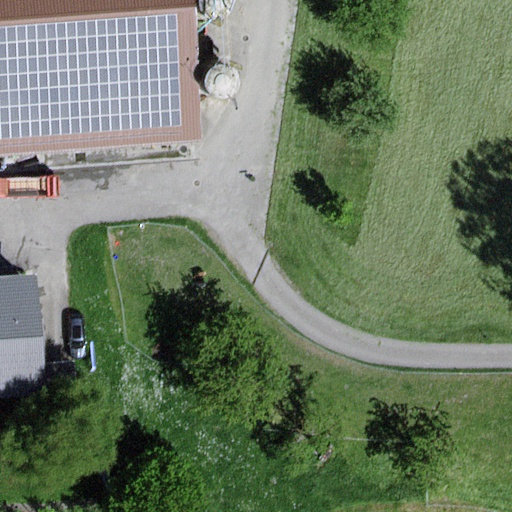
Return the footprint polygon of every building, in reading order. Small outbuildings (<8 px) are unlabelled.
[(189,0),(0,0),(0,158),(200,144),(189,0)] [(224,26),(231,25),(237,22),(242,16),(244,10),(244,3),(243,0),(204,0),(203,3),(204,10),(207,17),(211,22),(217,25),(224,26)] [(227,107),(234,106),(240,102),(244,97),(247,90),(247,83),(245,77),(241,72),(236,68),(230,66),(223,66),(217,68),(212,72),(208,77),(206,84),(206,91),(209,98),(214,103),(220,106),(227,107)] [(13,265),(0,265),(0,385),(21,384),(19,361),(13,265)] [(68,358),(19,361),(21,384),(23,414),(71,411),(68,358)]
